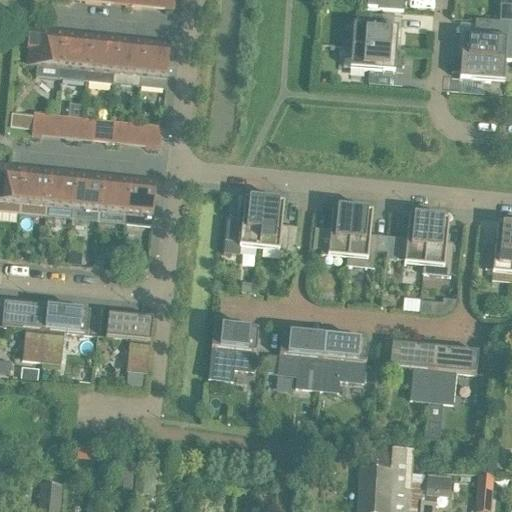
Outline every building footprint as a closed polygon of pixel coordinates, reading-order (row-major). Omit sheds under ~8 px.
[(142,0),(141,0),(125,0),(124,9),(140,11),(142,0)] [(175,0),(165,0),(164,13),(174,14),(175,0)] [(456,18),(464,19),(465,9),(457,8),(456,18)] [(353,28),(351,50),(396,53),(397,31),(380,30),(381,19),(382,18),(370,17),(369,29),(353,28)] [(462,38),(461,60),(505,64),(507,41),(491,40),(492,29),(480,28),(479,39),(462,38)] [(25,68),(61,72),(64,40),(29,36),(27,52),(25,68)] [(60,82),(86,85),(90,43),(64,40),(61,72),(60,82)] [(86,85),(112,88),(116,45),(90,43),(86,85)] [(112,88),(138,90),(143,48),(116,45),(112,88)] [(143,48),(138,90),(166,93),(170,54),(169,54),(170,51),(143,48)] [(396,53),(351,50),(349,72),(394,76),(395,69),(402,69),(403,69),(404,54),(396,53)] [(505,64),(461,60),(452,60),(451,75),(452,75),(460,75),(459,83),(504,86),(505,64)] [(33,117),(31,137),(31,139),(41,140),(43,118),(33,117)] [(67,121),(66,132),(82,134),(83,123),(67,121)] [(107,125),(106,136),(122,138),(123,127),(107,125)] [(147,129),(146,140),(161,142),(162,131),(147,129)] [(82,134),(66,132),(64,143),(81,145),(82,134)] [(122,138),(106,136),(104,147),(121,149),(122,138)] [(161,142),(146,140),(144,151),(160,153),(161,142)] [(0,205),(20,207),(23,176),(0,173),(0,205)] [(19,217),(45,220),(49,178),(23,176),(20,207),(19,217)] [(45,220),(71,223),(76,181),(49,178),(45,220)] [(73,213),(99,216),(102,184),(76,181),(73,213)] [(98,226),(124,228),(128,186),(102,184),(99,216),(98,226)] [(128,186),(124,228),(151,231),(155,192),(155,189),(128,186)] [(259,252),(264,204),(249,202),(244,202),(241,225),(226,224),(223,257),(239,259),(240,250),(259,252)] [(297,231),(289,230),(281,229),(284,206),(279,205),(264,204),(259,252),(286,255),(294,256),(297,231)] [(320,259),(346,261),(347,261),(352,213),(337,211),(332,211),(330,234),(322,234),(320,259)] [(347,261),(346,261),(345,270),(374,273),(375,255),(377,239),(370,239),(372,215),(367,214),(352,213),(347,261)] [(404,267),(423,269),(424,269),(429,221),(414,219),(409,219),(406,242),(399,242),(397,263),(404,264),(404,267)] [(424,269),(423,269),(422,278),(450,280),(453,247),(446,246),(449,223),(444,222),(429,221),(424,269)] [(491,285),(511,287),(511,277),(511,229),(502,228),(497,228),(494,252),(487,251),(485,272),(492,273),(491,285)] [(377,239),(375,255),(386,256),(388,240),(377,239)] [(67,268),(75,269),(76,259),(68,258),(67,268)] [(94,270),(103,271),(104,260),(95,259),(94,270)] [(22,363),(41,365),(47,308),(34,307),(34,310),(25,309),(25,307),(26,307),(26,306),(23,305),(23,309),(4,307),(3,309),(1,329),(1,330),(25,332),(22,363)] [(421,315),(434,317),(435,306),(422,305),(421,315)] [(47,308),(41,365),(60,367),(64,336),(87,339),(88,338),(90,318),(90,316),(70,314),(71,310),(68,310),(68,311),(69,311),(69,314),(59,313),(60,309),(47,308)] [(108,320),(105,340),(105,341),(129,343),(126,374),(146,376),(152,319),(139,317),(138,321),(129,320),(129,318),(130,318),(130,317),(127,316),(127,320),(108,318),(108,320)] [(208,382),(210,383),(232,385),(234,373),(253,375),(257,333),(238,331),(238,327),(236,327),(236,328),(237,329),(236,331),(227,330),(227,326),(214,325),(208,382)] [(295,392),(320,394),(326,337),(312,335),(312,339),(302,338),(302,335),(303,336),(303,334),(301,334),(301,337),(281,335),(277,377),(296,379),(295,392)] [(326,337),(320,394),(338,396),(339,384),(363,386),(367,344),(348,342),(348,339),(346,339),(346,340),(347,340),(346,343),(337,342),(337,338),(326,337)] [(429,405),(432,406),(437,348),(422,346),(422,350),(412,349),(413,347),(414,346),(411,345),(411,349),(391,347),(389,370),(413,372),(409,403),(429,405)] [(429,405),(427,431),(438,433),(440,407),(453,408),(456,377),(475,379),(475,378),(477,358),(477,356),(458,354),(459,350),(456,350),(456,351),(457,351),(456,354),(447,353),(448,349),(437,348),(432,406),(429,405)] [(36,383),(37,374),(24,373),(23,382),(36,383)] [(374,398),(384,399),(386,383),(376,382),(374,398)] [(358,511),(408,511),(412,453),(362,449),(358,511)] [(77,461),(79,462),(96,463),(96,453),(78,451),(77,461)] [(113,495),(131,497),(133,468),(115,467),(113,495)] [(133,497),(152,499),(155,471),(135,469),(133,497)] [(451,482),(423,479),(419,511),(434,511),(436,499),(449,500),(451,482)] [(41,486),(38,511),(58,511),(61,489),(41,486)] [(475,511),(489,511),(491,500),(477,498),(475,511)]
